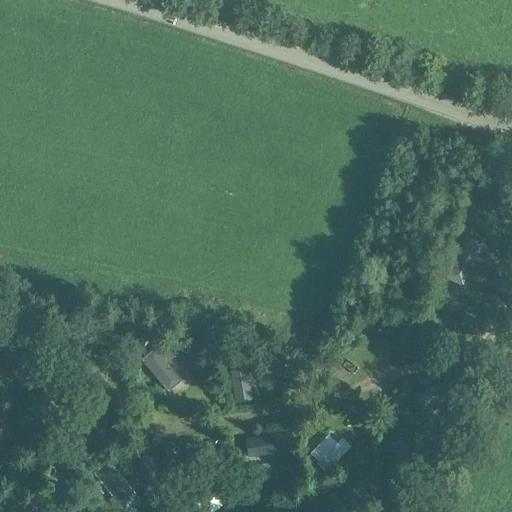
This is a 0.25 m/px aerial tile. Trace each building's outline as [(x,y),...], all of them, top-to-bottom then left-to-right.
[(462,286),(482,245),(468,238),(448,279),(462,286)] [(27,374),(39,366),(16,329),(3,337),(7,344),(3,347),(7,355),(12,352),(27,374)] [(90,341),(84,374),(98,377),(102,356),(108,357),(109,353),(104,352),(105,344),(90,341)] [(458,381),(415,395),(420,410),(463,396),(458,381)] [(274,439),(258,443),(263,463),(280,459),(274,439)] [(316,465),(325,474),(350,449),(341,440),(316,465)] [(100,481),(101,481),(114,497),(109,500),(115,508),(120,504),(125,511),(138,501),(109,465),(102,470),(101,470),(95,475),(100,481)] [(217,481),(189,502),(196,511),(225,491),(217,481)] [(363,511),(377,501),(367,490),(340,511),(363,511)]
